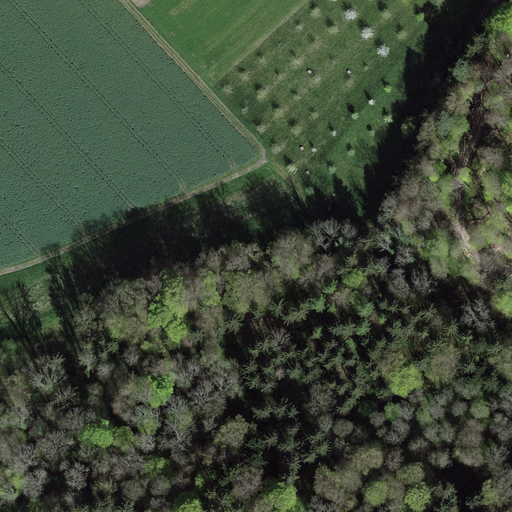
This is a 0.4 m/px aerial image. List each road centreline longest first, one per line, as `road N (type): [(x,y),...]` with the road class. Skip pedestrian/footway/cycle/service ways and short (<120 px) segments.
road 1 (track): [(511,411),(427,396),(347,423),(259,432),(170,466),(1,511)]
road 2 (track): [(271,161),(0,275)]
road 3 (track): [(511,272),(471,249),(458,210),(467,154),(511,68)]
road 4 (track): [(121,0),(271,161)]
